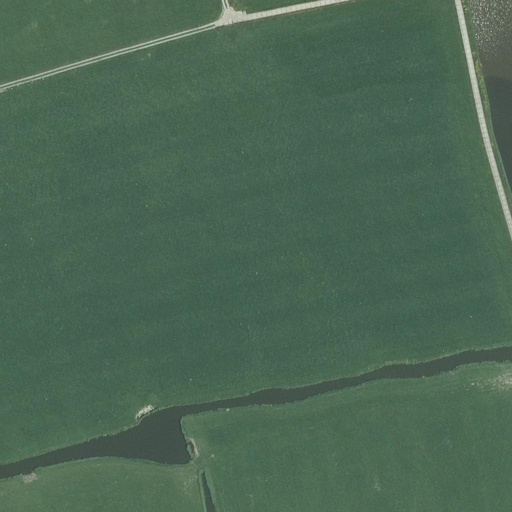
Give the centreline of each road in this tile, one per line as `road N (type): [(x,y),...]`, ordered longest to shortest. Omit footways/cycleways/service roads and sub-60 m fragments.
road 1 (track): [(225,0),(226,23),(0,89)]
road 2 (track): [(511,232),(441,0)]
road 3 (track): [(358,0),(226,23)]
